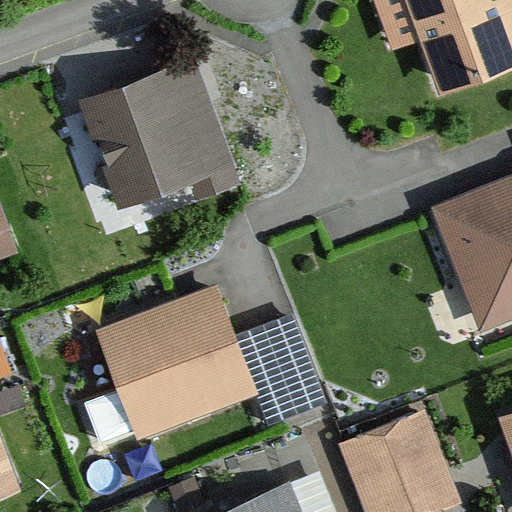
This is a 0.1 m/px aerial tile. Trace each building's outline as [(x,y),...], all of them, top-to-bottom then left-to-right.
[(511,0),(371,0),(391,53),(421,42),(440,94),(511,67),(511,0)] [(192,60),(80,102),(119,207),(232,165),(192,60)] [(511,180),(433,210),(478,330),(511,317),(511,180)] [(0,256),(12,252),(0,218),(0,256)] [(216,290),(98,333),(136,439),(255,397),(216,290)] [(299,304),(247,323),(280,412),(332,394),(299,304)] [(0,498),(24,489),(0,427),(0,380),(13,375),(0,342),(0,341),(0,498)] [(426,413),(339,449),(365,511),(453,511),(465,508),(426,413)] [(511,413),(500,418),(511,449),(511,413)] [(297,511),(286,483),(214,511),(297,511)]
